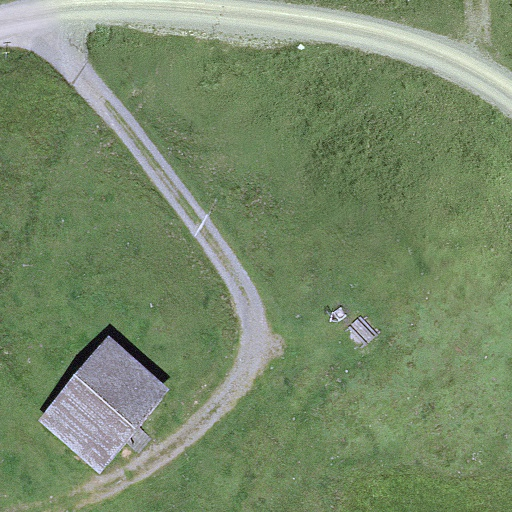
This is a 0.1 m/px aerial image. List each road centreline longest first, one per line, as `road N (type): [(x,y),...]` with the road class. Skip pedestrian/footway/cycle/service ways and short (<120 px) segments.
road 1 (track): [(43,12),(231,264),(254,329),(245,376),(177,443),(116,483),(32,511)]
road 2 (track): [(0,21),(122,5),(339,24),(418,43),(511,84)]
